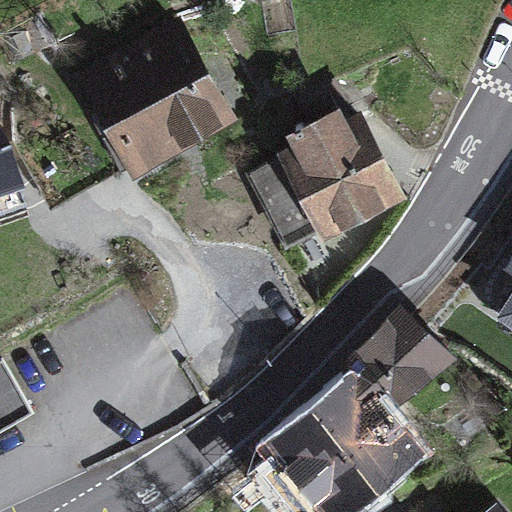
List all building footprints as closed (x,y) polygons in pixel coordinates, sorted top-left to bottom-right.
[(174,12),(72,69),(132,178),(235,121),(174,12)] [(406,201),(359,113),(278,156),(324,244),(406,201)] [(0,196),(25,188),(11,149),(0,132),(0,196)] [(447,351),(400,309),(345,364),(355,375),(381,405),(447,351)] [(0,359),(0,428),(32,410),(1,359),(0,359)] [(355,375),(277,438),(334,507),(412,444),(381,405),(355,375)]
